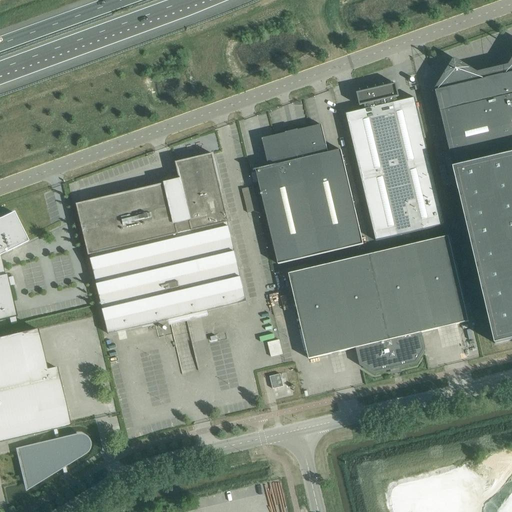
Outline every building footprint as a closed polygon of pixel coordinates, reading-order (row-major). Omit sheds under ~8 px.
[(455,58),(433,92),(437,94),(496,344),(511,339),(511,59),(509,65),(478,72),(455,58)] [(398,102),(397,97),(399,97),(396,84),(357,93),(360,106),(365,105),(366,109),(398,102)] [(398,102),(366,109),(346,114),(376,241),(445,225),(415,98),(398,102)] [(262,139),(269,167),(256,170),(278,264),(363,244),(341,150),(328,153),(322,125),(298,130),(296,130),(296,128),(287,130),(288,132),(286,133),(262,139)] [(182,184),(178,185),(177,184),(175,183),(174,183),(172,183),(172,185),(172,187),(168,187),(167,183),(77,204),(89,255),(90,255),(109,334),(247,302),(229,222),(213,154),(176,163),(182,184)] [(0,320),(17,317),(6,274),(0,276),(0,255),(28,242),(24,235),(22,235),(13,215),(14,215),(13,212),(0,218),(0,320)] [(449,236),(369,255),(389,340),(421,333),(469,321),(449,236)] [(389,340),(369,255),(289,274),(309,359),(357,348),(389,340)] [(0,395),(40,386),(37,372),(28,333),(38,330),(37,329),(0,337),(0,395)] [(416,363),(425,349),(421,333),(389,340),(357,348),(361,364),(375,372),(416,363)] [(37,372),(40,386),(51,431),(53,430),(57,429),(70,426),(57,367),(37,372)] [(281,374),(270,377),(273,389),(284,386),(281,374)] [(0,442),(51,431),(40,386),(0,395),(0,442)] [(65,463),(75,457),(78,455),(79,453),(80,451),(80,448),(80,445),(78,443),(76,441),(74,439),(71,439),(68,439),(60,441),(57,429),(53,430),(56,442),(54,442),(18,451),(19,451),(27,487),(61,466),(63,473),(67,473),(65,463)]
